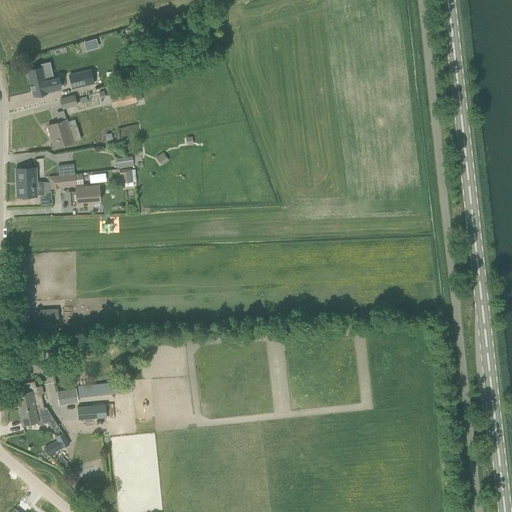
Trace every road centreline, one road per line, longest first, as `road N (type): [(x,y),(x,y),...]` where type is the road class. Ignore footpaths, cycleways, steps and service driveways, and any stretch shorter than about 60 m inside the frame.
road 1 (unclassified): [(477,511),(419,0)]
road 2 (primary): [(502,511),(445,0)]
